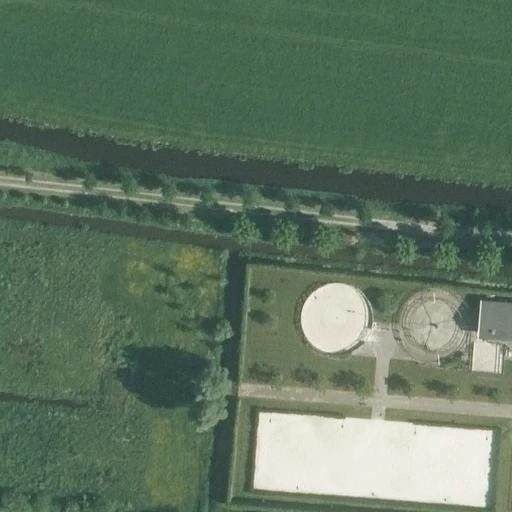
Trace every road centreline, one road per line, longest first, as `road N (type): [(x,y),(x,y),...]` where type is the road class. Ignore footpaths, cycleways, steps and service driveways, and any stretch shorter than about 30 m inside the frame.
road 1 (track): [(0,179),(511,239)]
road 2 (track): [(232,391),(511,413)]
